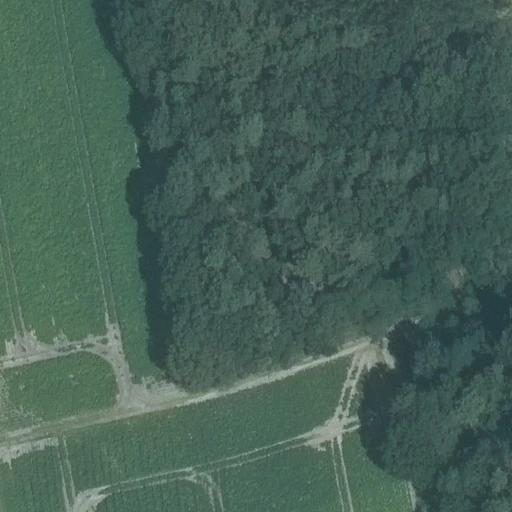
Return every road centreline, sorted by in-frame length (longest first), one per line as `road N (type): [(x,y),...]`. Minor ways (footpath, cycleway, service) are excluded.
road 1 (track): [(128,0),(196,391)]
road 2 (track): [(196,391),(415,329)]
road 3 (track): [(196,391),(0,440)]
